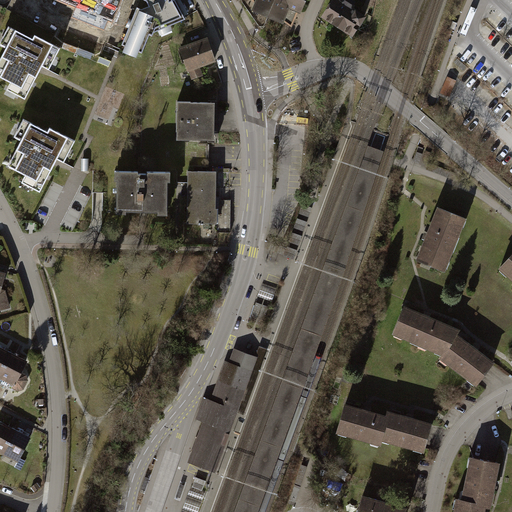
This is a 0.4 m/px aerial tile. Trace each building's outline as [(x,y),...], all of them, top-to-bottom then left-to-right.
[(59,0),(76,7),(73,12),(106,26),(108,21),(111,22),(120,0),(59,0)] [(146,0),(148,4),(140,7),(136,6),(131,18),(128,17),(125,25),(128,27),(120,43),(124,45),(121,50),(136,56),(138,50),(141,52),(149,33),(152,35),(153,32),(157,30),(160,35),(173,29),(171,24),(187,18),(177,0),(146,0)] [(267,15),(273,0),(255,0),(252,9),(267,15)] [(273,0),(267,15),(283,22),(284,20),(290,7),(298,11),(301,12),(305,0),(273,0)] [(353,35),(369,11),(351,0),(330,0),(322,14),(353,35)] [(33,39),(9,26),(0,42),(0,44),(6,47),(0,59),(0,76),(11,82),(7,90),(25,99),(40,69),(42,66),(49,69),(60,48),(35,35),(33,39)] [(216,61),(207,36),(178,47),(187,71),(188,71),(192,79),(203,75),(200,66),(216,61)] [(451,96),(458,79),(448,76),(441,92),(451,96)] [(190,100),(177,100),(176,139),(189,139),(189,138),(208,138),(208,141),(216,141),(216,130),(214,130),(214,111),(216,111),(216,100),(208,100),(208,101),(190,101),(190,100)] [(8,166),(26,175),(22,182),(40,191),(57,158),(64,162),(75,141),(50,128),(48,131),(24,119),(14,137),(21,140),(8,166)] [(368,145),(233,511),(257,511),(304,385),(345,269),(384,151),(368,145)] [(169,180),(169,170),(146,170),(146,172),(137,172),(137,170),(113,170),(113,179),(116,179),(116,208),(115,208),(115,213),(125,213),(125,210),(157,210),(157,213),(166,213),(166,180),(169,180)] [(216,171),(188,171),(187,223),(198,223),(198,224),(204,224),(204,223),(211,223),(217,223),(217,208),(216,208),(216,171)] [(467,218),(438,206),(417,258),(446,270),(467,218)] [(511,253),(500,268),(511,279),(511,253)] [(0,307),(1,310),(11,308),(6,290),(2,288),(7,271),(0,269),(0,268),(0,267),(1,266),(0,266),(0,307)] [(439,354),(455,329),(404,308),(393,335),(439,354)] [(455,329),(439,354),(473,385),(493,364),(455,329)] [(0,375),(12,352),(0,345),(0,375)] [(238,409),(237,413),(244,416),(268,349),(259,346),(256,356),(258,356),(238,409)] [(229,362),(215,401),(217,402),(233,407),(235,408),(238,409),(258,356),(256,356),(245,352),(234,348),(229,362)] [(27,374),(22,372),(28,360),(17,354),(12,352),(0,375),(0,377),(14,384),(12,388),(18,391),(24,389),(29,380),(27,374)] [(228,428),(231,430),(237,413),(238,409),(235,408),(233,407),(217,402),(215,401),(229,362),(225,360),(210,399),(207,398),(204,397),(196,418),(199,419),(203,421),(204,421),(204,420),(227,428),(228,428)] [(379,439),(386,414),(369,409),(344,402),(336,433),(378,444),(379,439)] [(386,414),(379,439),(425,453),(434,423),(410,416),(388,409),(386,414)] [(0,451),(4,454),(17,429),(11,426),(1,420),(0,421),(0,451)] [(203,421),(188,463),(209,470),(215,472),(231,430),(228,428),(207,421),(204,420),(204,421),(203,421)] [(20,431),(17,429),(4,454),(18,461),(32,436),(20,431)] [(462,499),(488,504),(492,505),(497,485),(501,462),(471,456),(462,499)] [(150,479),(145,477),(141,489),(145,491),(150,479)] [(206,481),(196,477),(192,486),(202,490),(206,481)] [(185,485),(180,483),(176,496),(180,498),(185,485)] [(406,511),(408,507),(362,494),(357,511),(406,511)] [(486,511),(488,504),(462,499),(457,498),(453,511),(486,511)]
